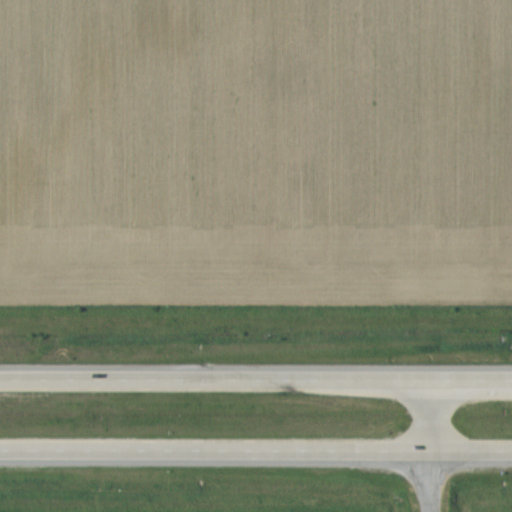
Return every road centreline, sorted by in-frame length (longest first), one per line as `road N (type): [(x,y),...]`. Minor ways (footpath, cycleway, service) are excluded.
road 1 (trunk): [(0,444),(511,447)]
road 2 (trunk): [(511,379),(0,379)]
road 3 (residential): [(428,511),(423,378)]
